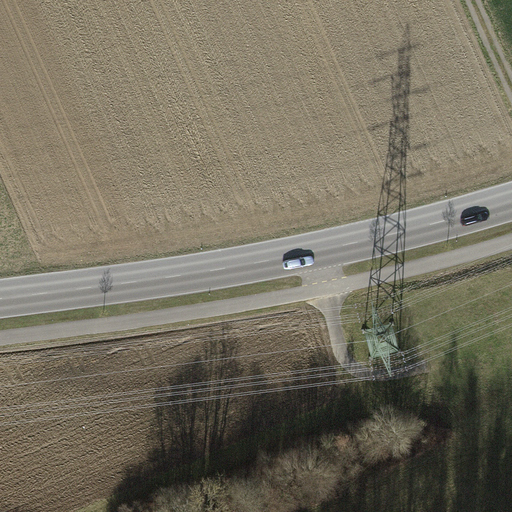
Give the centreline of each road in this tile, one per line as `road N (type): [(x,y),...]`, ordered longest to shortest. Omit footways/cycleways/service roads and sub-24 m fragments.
road 1 (primary): [(0,298),(266,261),(511,201)]
road 2 (track): [(316,251),(346,362),(372,382),(398,380)]
